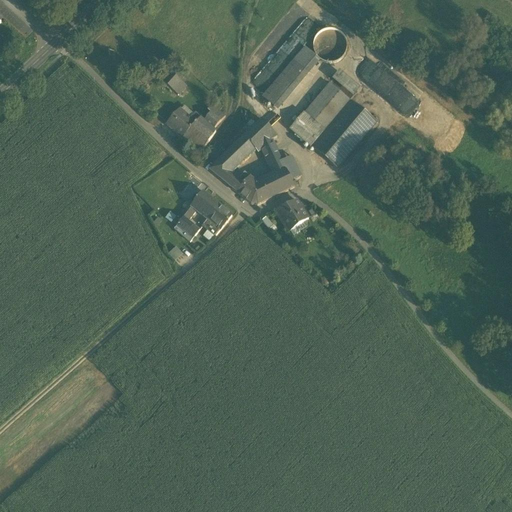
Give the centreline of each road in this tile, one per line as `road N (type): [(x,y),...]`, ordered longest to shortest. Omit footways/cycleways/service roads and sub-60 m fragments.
road 1 (track): [(246,210),(0,430)]
road 2 (residential): [(57,42),(246,210),(312,198)]
road 3 (track): [(312,198),(368,248),(436,338),(511,416)]
